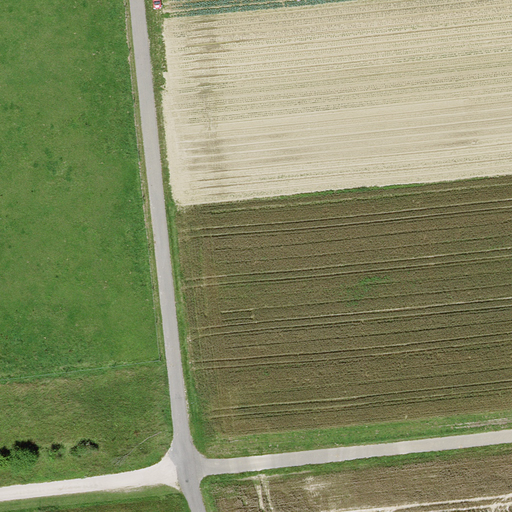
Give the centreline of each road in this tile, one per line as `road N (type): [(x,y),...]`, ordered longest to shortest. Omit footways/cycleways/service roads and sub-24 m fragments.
road 1 (track): [(193,463),(142,0)]
road 2 (track): [(193,463),(511,430)]
road 3 (track): [(193,463),(0,486)]
